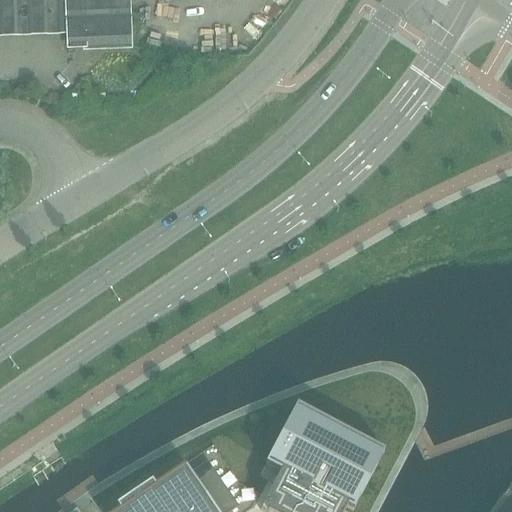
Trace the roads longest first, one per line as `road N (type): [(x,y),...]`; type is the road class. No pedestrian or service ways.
road 1 (primary): [(399,0),(307,118),(258,165),(0,346)]
road 2 (primary): [(0,407),(306,199),(384,126)]
road 3 (unclassified): [(87,196),(219,114),(323,0)]
road 4 (primary): [(384,126),(417,127),(499,14)]
road 5 (primary): [(384,126),(464,0)]
